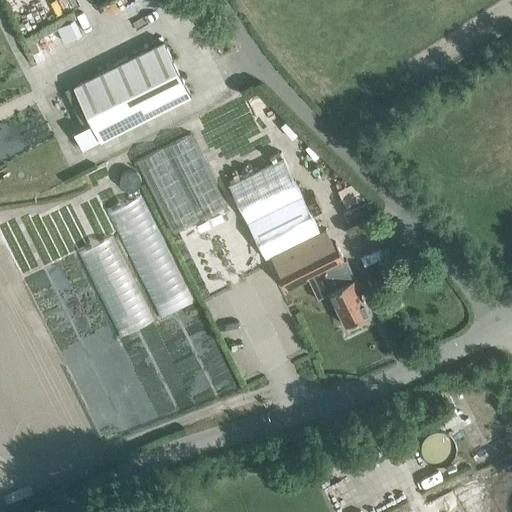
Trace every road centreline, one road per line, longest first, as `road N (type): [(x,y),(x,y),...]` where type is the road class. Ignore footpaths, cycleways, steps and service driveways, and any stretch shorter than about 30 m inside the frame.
road 1 (unclassified): [(57,511),(125,473),(373,391),(505,321)]
road 2 (unclassified): [(229,0),(262,51),(505,321)]
